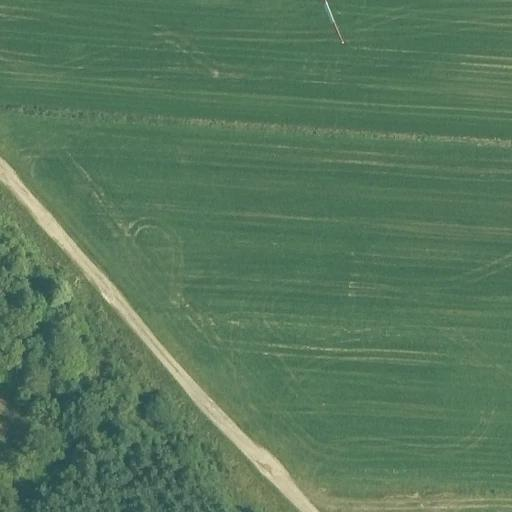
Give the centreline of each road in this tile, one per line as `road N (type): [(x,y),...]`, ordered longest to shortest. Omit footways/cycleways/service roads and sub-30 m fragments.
road 1 (track): [(0,164),(315,511)]
road 2 (track): [(511,505),(299,494)]
